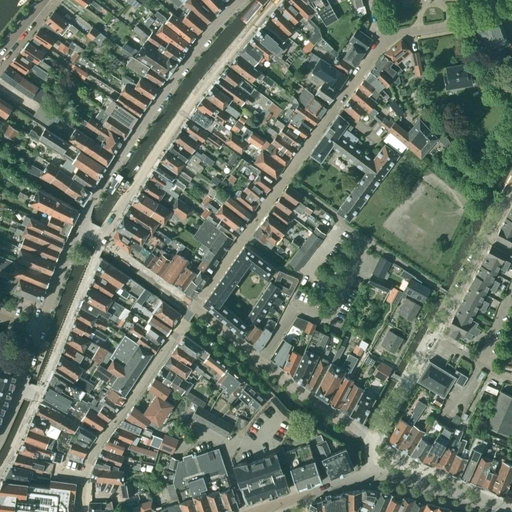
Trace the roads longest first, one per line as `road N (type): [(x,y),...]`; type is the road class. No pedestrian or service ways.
road 1 (residential): [(206,287),(383,39)]
road 2 (residential): [(100,239),(183,114),(276,0)]
road 3 (residential): [(80,228),(160,96),(239,0)]
road 4 (residential): [(81,511),(90,457),(180,326)]
road 5 (residential): [(17,389),(80,228)]
road 6 (residential): [(511,187),(430,337)]
road 7 (residential): [(37,396),(100,239)]
road 8 (tertiary): [(511,510),(370,474)]
road 9 (residential): [(511,10),(383,39)]
road 10 (residential): [(365,437),(260,360)]
road 11 (residential): [(430,337),(367,442)]
road 12 (tertiary): [(370,474),(254,511)]
